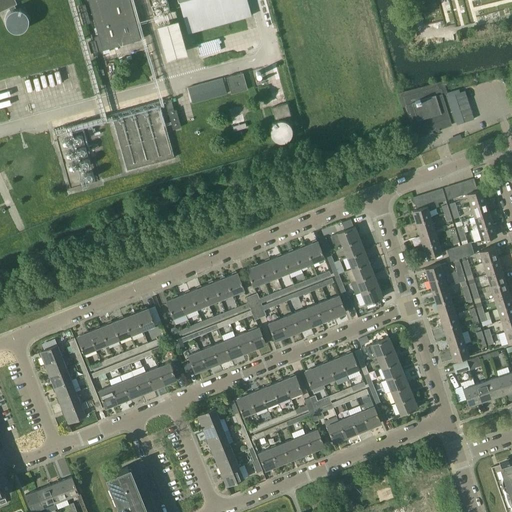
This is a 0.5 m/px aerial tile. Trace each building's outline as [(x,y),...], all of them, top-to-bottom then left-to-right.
[(13,0),(0,0),(0,11),(16,4),(13,0)] [(88,42),(91,52),(140,38),(129,0),(88,0),(98,36),(94,37),(95,40),(88,42)] [(159,22),(167,57),(186,52),(173,0),(152,0),(158,22),(159,22)] [(177,0),(178,2),(179,2),(187,33),(191,44),(196,42),(193,31),(251,15),(246,0),(177,0)] [(78,6),(83,24),(89,22),(85,4),(78,6)] [(7,32),(11,34),(15,35),(19,34),(22,32),(24,29),(26,25),(26,22),(25,18),(23,15),(20,13),(16,11),(13,11),(9,13),(6,15),(4,18),(3,22),(3,26),(5,30),(7,32)] [(247,88),(242,72),(226,76),(231,93),(247,88)] [(227,93),(222,77),(188,87),(192,103),(227,93)] [(401,92),(399,93),(400,97),(403,96),(406,106),(416,137),(432,131),(433,132),(434,133),(436,133),(437,132),(438,131),(439,130),(439,128),(450,124),(441,95),(446,93),(445,89),(443,82),(436,84),(437,85),(405,95),(403,93),(403,92),(402,92),(401,92)] [(171,99),(165,101),(172,129),(180,127),(175,109),(174,110),(171,99)] [(290,114),(287,103),(272,107),(275,118),(290,114)] [(159,104),(112,118),(126,170),(174,156),(159,104)] [(291,133),(291,132),(291,131),(291,130),(291,129),(291,127),(290,125),(289,124),(288,123),(288,122),(287,122),(286,121),(285,120),(284,120),(281,119),(280,119),(279,119),(277,120),(276,120),(275,121),(274,122),(273,122),(272,123),(271,124),(271,125),(270,126),(270,127),(269,128),(269,129),(269,130),(269,132),(270,134),(270,135),(271,136),(271,137),(272,138),(273,139),(274,139),(274,140),(276,140),(277,141),(278,141),(280,142),(282,141),(283,141),(284,141),(285,141),(286,140),(287,139),(288,138),(289,137),(290,136),(290,135),(291,134),(291,133)] [(473,178),(467,180),(471,192),(477,190),(473,178)] [(466,194),(471,192),(467,180),(461,182),(465,194),(466,194)] [(465,194),(461,182),(456,184),(459,196),(465,194)] [(459,196),(456,184),(450,186),(454,197),(459,196)] [(444,187),(448,199),(454,197),(450,186),(444,187)] [(442,188),(436,190),(440,202),(446,200),(442,188)] [(471,192),(466,194),(469,205),(486,200),(482,188),(477,190),(471,192)] [(436,190),(430,192),(434,203),(440,202),(436,190)] [(430,192),(424,194),(428,205),(434,203),(430,192)] [(424,194),(419,195),(422,207),(427,206),(428,205),(424,194)] [(417,209),(422,207),(419,195),(413,197),(417,209)] [(486,200),(469,205),(473,217),(489,212),(486,200)] [(427,206),(422,207),(417,209),(412,210),(415,222),(431,217),(427,206)] [(493,223),(489,212),(473,217),(477,228),(493,223)] [(434,229),(431,217),(415,222),(419,234),(434,229)] [(497,235),(493,223),(477,228),(481,240),(497,235)] [(355,226),(338,233),(342,245),(360,238),(355,226)] [(423,245),(438,240),(434,229),(419,234),(423,245)] [(326,237),(320,239),(325,252),(329,250),(330,249),(326,237)] [(364,250),(360,238),(342,245),(347,257),(364,250)] [(426,257),(442,252),(438,240),(423,245),(426,257)] [(324,258),(317,241),(305,245),(312,262),(324,258)] [(464,243),(458,245),(460,251),(472,247),(470,242),(468,242),(464,243)] [(294,250),(300,267),(312,262),(305,245),(294,250)] [(458,245),(446,249),(448,255),(460,251),(458,245)] [(494,246),(479,251),(483,263),(498,258),(494,246)] [(474,253),(472,247),(460,251),(462,257),(474,253)] [(294,250),(282,255),(289,272),(300,267),(294,250)] [(334,262),(329,250),(325,252),(330,264),(334,262)] [(369,262),(364,250),(347,257),(352,269),(369,262)] [(462,257),(460,251),(448,255),(450,261),(462,257)] [(282,255),(270,259),(277,276),(289,272),(282,255)] [(498,258),(483,263),(486,274),(502,269),(498,258)] [(277,276),(270,259),(259,264),(265,281),(277,276)] [(460,261),(454,263),(456,271),(462,269),(460,261)] [(334,262),(330,264),(334,275),(338,274),(334,262)] [(369,262),(352,269),(356,280),(374,273),(369,262)] [(440,263),(425,268),(428,280),(443,275),(440,263)] [(247,269),(253,286),(265,281),(259,264),(247,269)] [(505,281),(502,269),(486,274),(490,286),(505,281)] [(329,270),(317,275),(319,279),(331,274),(329,270)] [(244,289),(237,272),(225,277),(232,294),(244,289)] [(378,285),(374,273),(356,280),(361,292),(378,285)] [(338,274),(334,275),(339,287),(343,285),(338,274)] [(305,280),(307,284),(319,279),(317,275),(305,280)] [(447,287),(443,275),(428,280),(432,291),(447,287)] [(225,277),(214,282),(220,298),(232,294),(225,277)] [(332,277),(320,282),(322,286),(333,281),(332,277)] [(294,284),(295,288),(307,284),(305,280),(294,284)] [(505,281),(490,286),(493,297),(509,292),(505,281)] [(214,282),(202,286),(209,303),(220,298),(214,282)] [(322,286),(320,282),(308,287),(310,291),(322,286)] [(475,282),(469,284),(471,291),(477,290),(475,282)] [(294,284),(282,289),(284,293),(295,288),(294,284)] [(467,284),(461,286),(464,294),(469,292),(467,284)] [(343,285),(339,287),(344,299),(348,297),(343,285)] [(366,304),(383,297),(378,285),(361,292),(366,304)] [(202,286),(190,291),(197,308),(209,303),(202,286)] [(297,291),(298,295),(310,291),(308,287),(297,291)] [(451,298),(447,287),(432,291),(436,303),(451,298)] [(271,294),(272,298),(284,293),(282,289),(271,294)] [(190,291),(178,296),(185,312),(197,308),(190,291)] [(297,291),(285,296),(287,300),(298,295),(297,291)] [(261,302),(259,298),(257,292),(251,295),(255,306),(261,304),(261,302)] [(511,303),(511,302),(509,292),(493,297),(497,309),(511,303)] [(272,298),(271,294),(259,298),(261,302),(272,298)] [(248,303),(249,307),(250,308),(255,306),(251,295),(246,297),(248,303)] [(339,295),(327,300),(334,317),(346,312),(339,295)] [(166,301),(173,317),(185,312),(178,296),(166,301)] [(273,301),(275,305),(287,300),(285,296),(273,301)] [(348,297),(344,299),(348,310),(354,308),(349,297),(349,296),(348,297)] [(451,298),(436,303),(439,314),(454,309),(451,298)] [(327,300),(315,304),(322,321),(334,317),(327,300)] [(273,301),(262,305),(264,309),(275,305),(273,301)] [(248,303),(237,307),(239,311),(249,307),(248,303)] [(511,303),(497,309),(500,320),(511,316),(511,303)] [(264,309),(262,305),(261,304),(255,306),(260,317),(266,314),(264,309)] [(315,304),(304,309),(311,326),(322,321),(315,304)] [(252,313),(252,314),(255,319),(260,317),(255,306),(250,308),(251,310),(252,313)] [(227,316),(239,311),(237,307),(225,311),(227,316)] [(474,307),(468,309),(471,317),(476,315),(474,307)] [(155,325),(148,308),(136,313),(142,330),(155,325)] [(304,309),(292,314),(299,331),(311,326),(304,309)] [(454,309),(439,314),(443,326),(458,321),(454,309)] [(252,314),(252,313),(251,310),(240,314),(242,318),(252,314)] [(227,316),(225,311),(214,316),(215,320),(227,316)] [(142,330),(136,313),(124,317),(131,334),(142,330)] [(230,323),(242,318),(240,314),(228,318),(230,323)] [(280,318),(287,335),(299,331),(292,314),(280,318)] [(479,322),(476,315),(471,317),(473,324),(479,322)] [(215,320),(214,316),(202,321),(204,325),(215,320)] [(511,316),(500,320),(504,331),(511,328),(511,316)] [(131,334),(124,317),(112,322),(119,339),(131,334)] [(228,318),(216,323),(218,327),(230,323),(228,318)] [(268,323),(275,340),(287,335),(280,318),(268,323)] [(204,325),(202,321),(190,325),(192,329),(204,325)] [(458,321),(443,326),(446,337),(461,332),(458,321)] [(112,322),(101,327),(107,344),(119,339),(112,322)] [(216,323),(205,328),(206,332),(218,327),(216,323)] [(178,330),(180,334),(192,329),(190,325),(178,330)] [(101,327),(89,331),(96,348),(107,344),(101,327)] [(266,344),(259,327),(247,331),(254,348),(266,344)] [(205,328),(193,332),(195,337),(206,332),(205,328)] [(77,336),(84,353),(96,348),(89,331),(77,336)] [(254,348),(247,331),(235,336),(242,353),(254,348)] [(181,337),(183,342),(195,337),(193,332),(181,337)] [(461,332),(446,337),(450,348),(465,344),(461,332)] [(223,341),(230,358),(242,353),(235,336),(223,341)] [(74,337),(68,340),(73,352),(75,352),(74,351),(79,349),(74,337)] [(370,358),(376,356),(394,349),(389,337),(365,346),(370,358)] [(159,338),(148,342),(149,347),(161,342),(159,338)] [(230,358),(223,341),(212,345),(219,362),(230,358)] [(149,347),(148,342),(136,347),(138,351),(149,347)] [(57,344),(40,351),(45,363),(62,356),(57,344)] [(454,360),(469,355),(465,344),(450,348),(454,360)] [(212,345),(200,350),(207,367),(219,362),(212,345)] [(138,351),(136,347),(124,352),(126,356),(138,351)] [(360,362),(360,363),(364,361),(363,361),(365,360),(360,348),(354,350),(359,363),(360,362)] [(79,363),(83,361),(79,349),(74,351),(75,352),(79,363)] [(398,360),(394,349),(376,356),(381,367),(398,360)] [(152,354),(150,350),(138,354),(140,359),(152,354)] [(195,372),(207,367),(200,350),(188,355),(195,372)] [(352,351),(340,356),(347,373),(359,369),(352,351)] [(126,356),(124,352),(112,356),(114,361),(126,356)] [(129,363),(140,359),(138,354),(127,359),(129,363)] [(45,363),(50,374),(66,368),(62,356),(45,363)] [(101,361),(102,365),(114,361),(112,356),(101,361)] [(328,361),(335,378),(347,373),(340,356),(328,361)] [(474,357),(466,360),(468,364),(469,368),(479,365),(476,357),(474,358),(474,357)] [(127,359),(115,363),(117,368),(129,363),(127,359)] [(176,360),(157,367),(164,384),(176,379),(174,374),(181,371),(176,360)] [(398,360),(381,367),(386,379),(403,372),(398,360)] [(455,373),(469,368),(468,364),(466,360),(453,364),(455,373)] [(83,361),(79,363),(84,375),(88,373),(83,361)] [(88,366),(90,370),(102,365),(101,361),(88,366)] [(328,361),(316,366),(323,383),(335,378),(328,361)] [(360,362),(359,363),(364,374),(368,373),(364,361),(360,363),(360,362)] [(117,368),(115,363),(103,368),(105,373),(117,368)] [(304,371),(311,388),(323,383),(316,366),(304,371)] [(157,367),(145,372),(152,389),(164,384),(157,367)] [(66,368),(50,374),(54,386),(71,380),(66,368)] [(91,373),(93,378),(105,373),(103,368),(91,373)] [(152,389),(145,372),(134,377),(141,393),(152,389)] [(408,383),(403,372),(386,379),(391,391),(408,383)] [(511,390),(511,380),(509,372),(498,376),(504,394),(511,390)] [(88,373),(84,375),(88,386),(93,384),(88,373)] [(364,374),(369,386),(373,384),(368,373),(364,374)] [(302,392),(295,375),(283,379),(290,397),(302,392)] [(504,394),(498,376),(486,380),(492,398),(504,394)] [(141,393),(134,377),(122,381),(129,398),(141,393)] [(283,379),(271,384),(278,401),(290,397),(283,379)] [(71,380),(54,386),(59,398),(76,391),(71,380)] [(473,380),(462,383),(463,388),(462,388),(456,391),(459,400),(466,398),(468,406),(480,401),(474,384),(473,380)] [(492,398),(486,380),(474,384),(480,401),(492,398)] [(122,381),(110,386),(117,403),(129,398),(122,381)] [(365,385),(364,381),(352,386),(353,390),(365,385)] [(408,383),(391,391),(396,403),(413,396),(408,383)] [(93,384),(88,386),(93,398),(97,396),(93,384)] [(278,401),(271,384),(260,389),(267,406),(278,401)] [(373,384),(369,386),(374,398),(378,396),(373,384)] [(105,408),(117,403),(110,386),(98,391),(105,408)] [(340,391),(342,395),(353,390),(352,386),(340,391)] [(368,392),(366,388),(355,393),(356,397),(368,392)] [(267,406),(260,389),(248,393),(255,411),(267,406)] [(76,391),(59,398),(63,410),(80,403),(76,391)] [(328,396),(330,400),(342,395),(340,391),(328,396)] [(236,398),(243,416),(255,411),(248,393),(236,398)] [(356,397),(355,393),(343,398),(344,402),(356,397)] [(314,395),(310,397),(314,408),(330,401),(330,400),(328,396),(317,400),(315,395),(314,395)] [(96,410),(102,408),(97,396),(93,398),(91,399),(96,410)] [(378,396),(374,398),(378,410),(383,408),(382,407),(378,396)] [(400,414),(418,407),(413,396),(396,403),(400,414)] [(306,405),(295,409),(297,413),(308,409),(308,411),(314,408),(310,397),(304,399),(306,405)] [(344,402),(343,398),(331,403),(333,407),(344,402)] [(232,414),(234,413),(238,412),(234,400),(228,402),(232,414)] [(68,422),(85,415),(83,409),(88,407),(86,401),(80,403),(63,410),(68,422)] [(330,401),(314,408),(318,419),(323,417),(324,417),(322,411),(333,407),(331,403),(331,402),(330,401)] [(360,405),(359,406),(361,411),(362,411),(369,427),(380,423),(373,406),(367,408),(365,403),(360,405)] [(383,408),(378,410),(383,421),(389,418),(384,407),(382,407),(383,408)] [(215,408),(197,415),(202,426),(219,419),(215,408)] [(298,416),(299,420),(311,416),(313,421),(318,419),(314,408),(308,411),(309,412),(298,416)] [(297,413),(295,409),(283,414),(285,418),(297,413)] [(361,411),(350,415),(357,432),(369,427),(362,411),(361,411)] [(238,412),(234,413),(239,425),(243,424),(238,412)] [(285,418),(283,414),(272,419),(273,423),(285,418)] [(350,415),(338,420),(345,437),(357,432),(350,415)] [(298,416),(287,421),(288,425),(299,420),(298,416)] [(224,431),(219,419),(202,426),(207,438),(224,431)] [(272,419),(260,423),(262,427),(273,423),(272,419)] [(326,425),(333,442),(345,437),(338,420),(326,425)] [(287,421),(275,425),(277,430),(288,425),(287,421)] [(248,428),(250,432),(262,427),(260,423),(248,428)] [(248,435),(243,424),(239,425),(244,437),(248,435)] [(277,430),(275,425),(263,430),(265,435),(277,430)] [(317,429),(305,434),(312,451),(324,446),(317,429)] [(224,431),(207,438),(212,450),(229,443),(233,441),(228,430),(224,431)] [(251,435),(253,439),(265,435),(263,430),(251,435)] [(312,451),(305,434),(294,438),(300,455),(312,451)] [(248,435),(244,437),(248,448),(253,447),(248,435)] [(294,438),(282,443),(289,460),(300,455),(294,438)] [(229,443),(212,450),(216,461),(234,454),(229,443)] [(282,443),(270,448),(277,465),(289,460),(282,443)] [(253,447),(248,448),(253,460),(257,458),(253,447)] [(258,453),(265,470),(277,465),(270,448),(258,453)] [(238,466),(234,454),(216,461),(221,473),(238,466)] [(256,473),(262,470),(257,458),(253,460),(252,461),(256,473)] [(511,511),(511,459),(491,467),(505,511),(511,511)] [(226,485),(243,478),(238,466),(221,473),(226,485)] [(145,511),(128,467),(114,472),(105,476),(119,511),(145,511)] [(78,493),(72,476),(60,481),(66,497),(78,493)] [(60,481),(48,485),(55,502),(66,497),(60,481)] [(48,485),(37,490),(43,506),(55,502),(48,485)] [(421,490),(424,500),(382,511),(442,511),(435,486),(421,490)] [(25,494),(32,511),(43,506),(37,490),(25,494)] [(323,504),(321,498),(311,502),(313,508),(323,504)]
